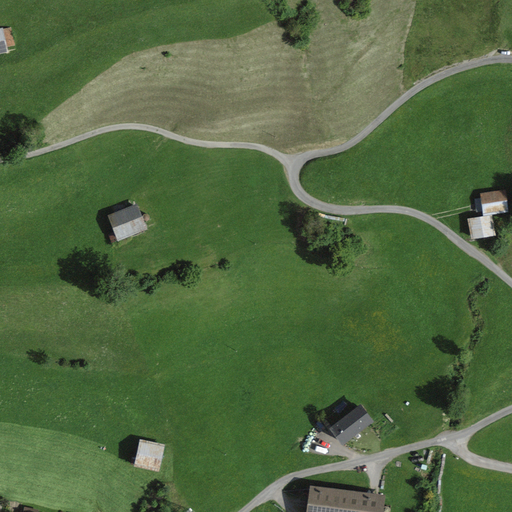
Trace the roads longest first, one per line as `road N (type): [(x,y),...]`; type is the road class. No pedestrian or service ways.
road 1 (unclassified): [(511,283),(435,222),(415,212),(320,206),(295,186),(293,173),(306,156),(351,142),(422,84),(465,66),(511,60)]
road 2 (track): [(295,163),(267,149),(201,144),(138,126),(0,160)]
road 3 (unclassified): [(242,511),(292,476),(450,438),(511,409)]
